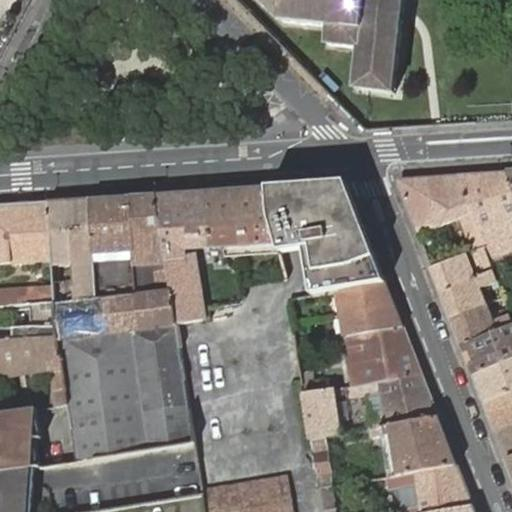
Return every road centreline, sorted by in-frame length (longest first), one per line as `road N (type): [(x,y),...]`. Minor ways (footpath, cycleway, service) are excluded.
road 1 (tertiary): [(502,511),(378,188),(351,154)]
road 2 (secondary): [(351,154),(0,176)]
road 3 (tertiary): [(351,154),(205,0)]
road 4 (secondary): [(511,145),(351,154)]
road 5 (residential): [(67,0),(0,117)]
